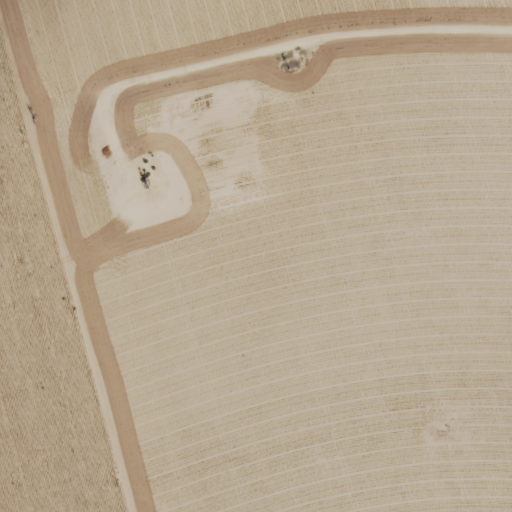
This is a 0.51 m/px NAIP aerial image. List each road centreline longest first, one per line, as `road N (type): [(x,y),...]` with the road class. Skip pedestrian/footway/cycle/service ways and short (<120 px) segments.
road 1 (track): [(177,511),(121,409),(55,175),(17,75),(0,69)]
road 2 (track): [(26,99),(153,0)]
